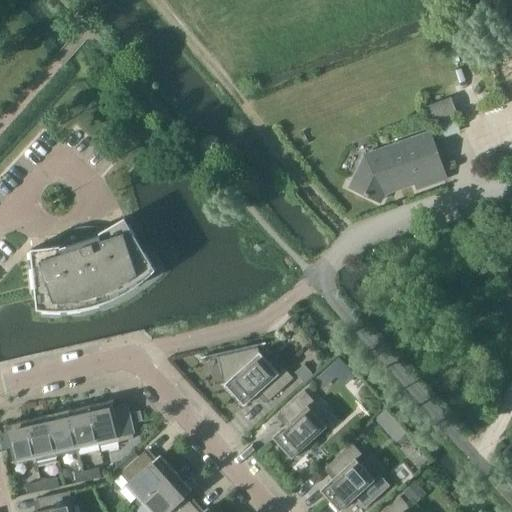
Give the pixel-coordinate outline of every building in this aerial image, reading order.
[(429,133),(381,151),(383,158),(370,163),(363,160),(349,188),(379,203),(388,184),(396,181),(398,187),(398,186),(414,181),(416,189),(439,181),(436,173),(442,171),(429,133)] [(149,276),(156,270),(124,218),(99,233),(99,235),(60,248),(60,247),(60,246),(31,249),(38,309),(44,310),(53,311),(58,311),(68,310),(77,309),(86,308),(95,305),(100,304),(104,302),(113,299),(122,295),(126,293),(130,290),(138,285),(141,282),(149,276)] [(260,352),(258,346),(265,344),(265,343),(201,357),(201,359),(218,355),(224,384),(244,406),(260,392),(268,401),(294,379),(284,368),(278,373),(260,352)] [(332,365),(340,374),(348,366),(340,358),(332,365)] [(295,373),(301,380),(310,372),(304,365),(295,373)] [(305,391),(279,414),(288,423),(272,437),(292,459),(327,427),(308,406),(314,401),(305,391)] [(96,440),(98,447),(133,439),(125,405),(113,408),(111,402),(113,402),(113,401),(89,406),(97,440),(96,440)] [(76,445),(96,440),(97,440),(89,406),(68,411),(76,445)] [(406,432),(385,409),(375,418),(396,442),(406,432)] [(76,445),(68,411),(47,416),(56,456),(77,451),(76,445)] [(56,456),(47,416),(26,420),(34,457),(36,461),(57,457),(56,456)] [(34,457),(26,420),(5,425),(13,462),(34,457)] [(374,479),(356,459),(362,454),(352,444),(327,467),(336,476),(320,490),(340,511),(355,498),(366,509),(390,486),(380,474),(374,479)] [(143,502),(176,473),(160,455),(153,461),(144,452),(119,474),(128,484),(127,484),(143,502)] [(82,472),(84,482),(100,478),(98,468),(82,472)] [(84,482),(82,472),(67,475),(69,485),(84,482)] [(185,511),(192,505),(184,496),(191,490),(176,473),(143,502),(151,511),(185,511)] [(40,482),(42,491),(58,488),(56,478),(40,482)] [(426,493),(414,480),(402,491),(414,504),(426,493)] [(42,491),(40,482),(25,485),(27,495),(42,491)] [(71,511),(70,505),(73,505),(70,491),(37,498),(40,511),(35,511),(71,511)] [(404,511),(410,507),(400,497),(383,511),(404,511)]
